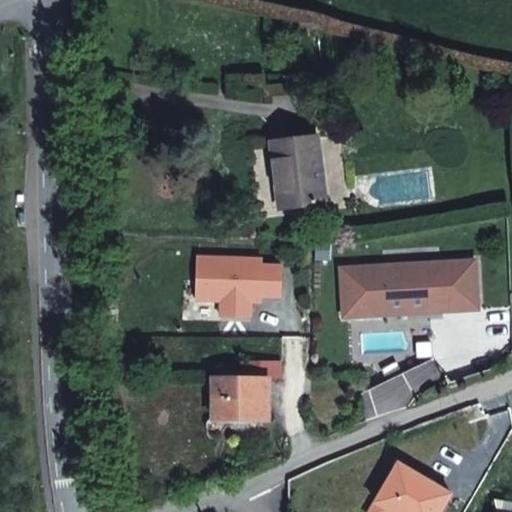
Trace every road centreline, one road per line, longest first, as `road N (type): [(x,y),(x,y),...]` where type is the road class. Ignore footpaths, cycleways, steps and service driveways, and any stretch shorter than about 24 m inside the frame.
road 1 (unclassified): [(48,0),(60,410),(75,511)]
road 2 (residential): [(252,490),(511,393)]
road 3 (unknown): [(295,269),(286,350),(295,473)]
